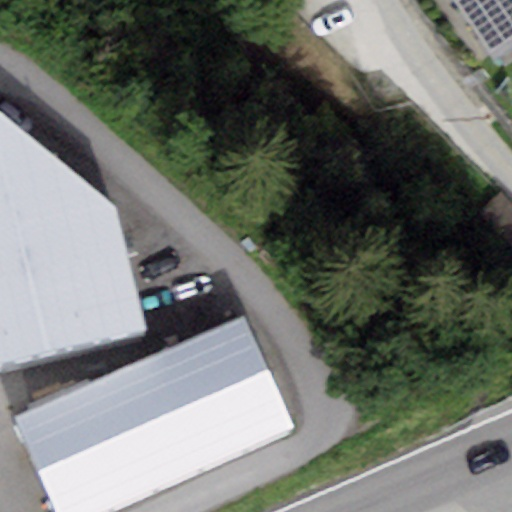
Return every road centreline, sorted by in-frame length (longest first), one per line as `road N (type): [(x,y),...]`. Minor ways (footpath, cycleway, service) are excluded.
road 1 (residential): [(365,0),(407,61),(511,176)]
road 2 (tertiary): [(511,445),(367,511)]
